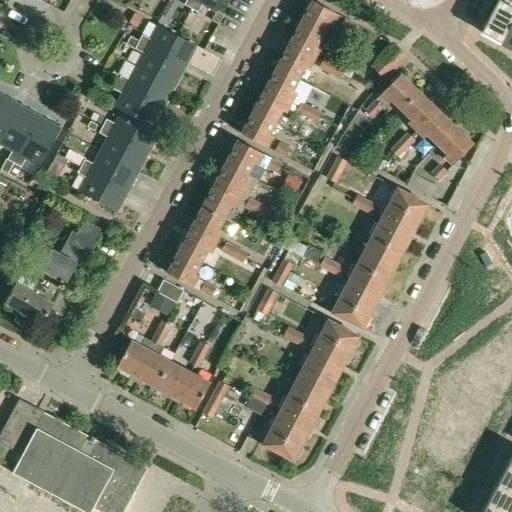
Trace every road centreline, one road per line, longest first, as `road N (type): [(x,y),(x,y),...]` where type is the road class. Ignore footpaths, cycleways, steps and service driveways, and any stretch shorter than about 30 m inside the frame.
road 1 (residential): [(69,388),(269,0)]
road 2 (residential): [(307,509),(511,130)]
road 3 (unclassified): [(238,476),(69,388)]
